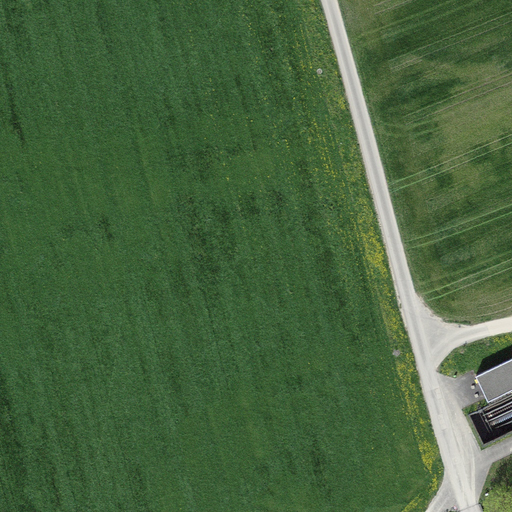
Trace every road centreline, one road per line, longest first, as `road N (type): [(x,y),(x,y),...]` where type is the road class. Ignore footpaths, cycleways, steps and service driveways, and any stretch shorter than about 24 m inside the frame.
road 1 (unclassified): [(423,345),(331,0)]
road 2 (track): [(463,482),(423,345)]
